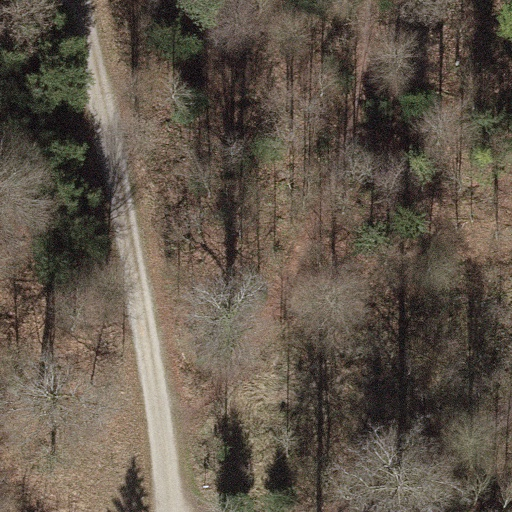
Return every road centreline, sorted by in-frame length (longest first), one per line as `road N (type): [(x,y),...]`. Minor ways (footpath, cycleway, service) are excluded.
road 1 (track): [(73,0),(155,372),(167,511)]
road 2 (track): [(363,511),(511,402)]
